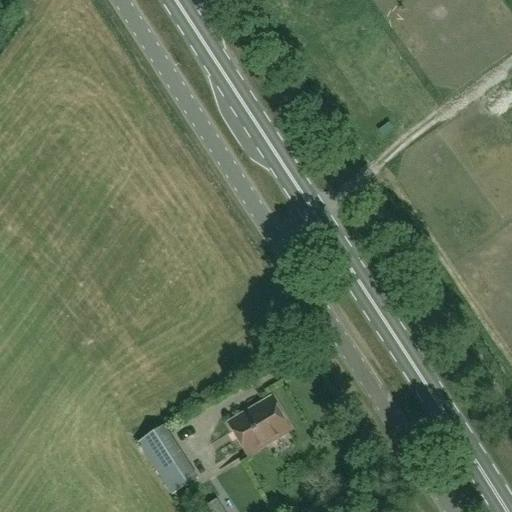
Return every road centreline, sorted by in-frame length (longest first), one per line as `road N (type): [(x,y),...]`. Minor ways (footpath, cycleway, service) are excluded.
road 1 (primary): [(497,511),(173,0)]
road 2 (unclassified): [(434,511),(119,0)]
road 3 (unknown): [(307,211),(511,61)]
